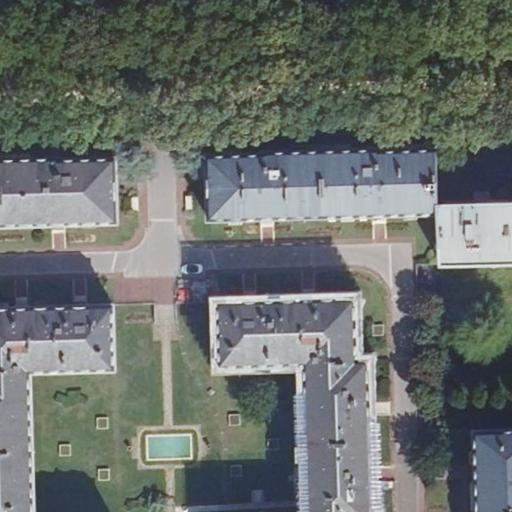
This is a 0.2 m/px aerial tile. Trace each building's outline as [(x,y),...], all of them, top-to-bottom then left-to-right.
[(437,214),(437,203),(436,149),(380,151),(380,148),(318,151),(263,152),(262,154),(207,155),(209,220),(261,219),(267,218),(277,218),(332,217),(373,216),(380,216),(386,215),(437,214)] [(0,226),(51,226),(65,225),(121,224),(120,160),(120,157),(59,158),(59,156),(0,157),(0,226)] [(437,214),(439,266),(511,263),(511,201),(437,203),(437,214)] [(244,295),(215,296),(217,368),(299,366),(303,511),(373,511),(373,471),(371,414),(371,408),(371,401),(370,353),(357,354),(357,292),(314,293),(308,293),(301,293),(256,294),(250,295),(244,295)] [(115,299),(0,300),(0,511),(29,511),(26,373),(116,371),(115,299)] [(511,511),(511,430),(474,432),(475,472),(476,511),(511,511)]
